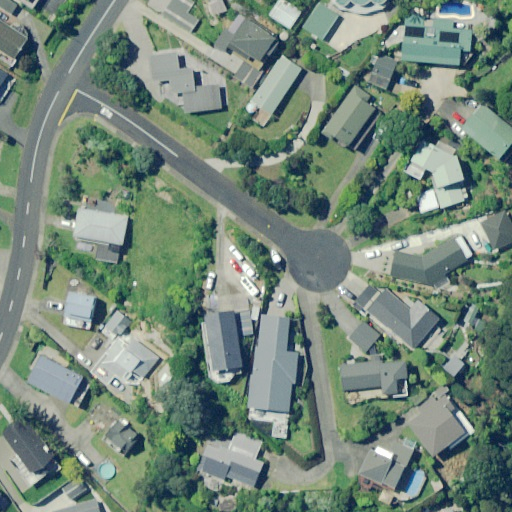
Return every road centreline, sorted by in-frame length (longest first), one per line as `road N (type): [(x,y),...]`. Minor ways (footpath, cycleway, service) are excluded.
road 1 (residential): [(324,264),(65,79)]
road 2 (residential): [(0,339),(19,275),(36,151),(65,79)]
